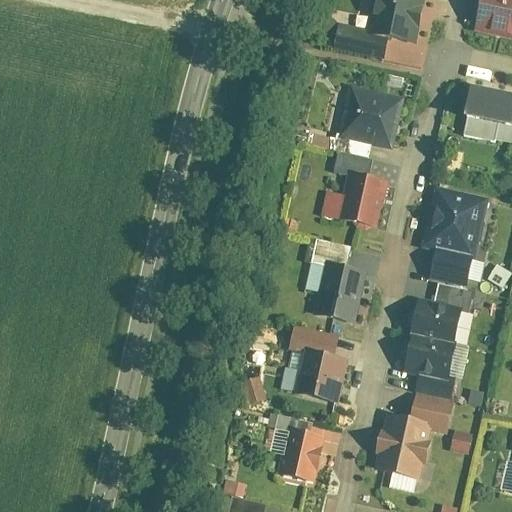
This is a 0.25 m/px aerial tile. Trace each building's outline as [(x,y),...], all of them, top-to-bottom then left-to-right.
[(436,1),(432,0),(397,0),(390,47),(426,53),(436,1)] [(511,0),(482,0),(476,33),(511,39),(511,0)] [(392,35),(339,25),(334,52),(387,62),(392,35)] [(404,103),(347,92),(339,141),(395,151),(404,103)] [(511,102),(469,93),(462,128),(511,138),(511,102)] [(386,188),(350,181),(341,228),(377,235),(386,188)] [(490,199),(437,189),(426,252),(478,261),(490,199)] [(308,266),(304,292),(325,295),(329,269),(308,266)] [(363,282),(330,276),(322,323),(354,329),(363,282)] [(466,311),(422,303),(409,373),(453,381),(466,311)] [(347,366),(312,359),(303,407),(339,413),(347,366)] [(263,405),(262,381),(241,381),(242,406),(263,405)] [(457,403),(415,395),(409,427),(452,434),(457,403)] [(430,431),(388,423),(377,480),(420,487),(430,431)] [(468,457),(473,437),(453,432),(448,452),(468,457)] [(326,442),(286,435),(278,478),(318,485),(326,442)]
